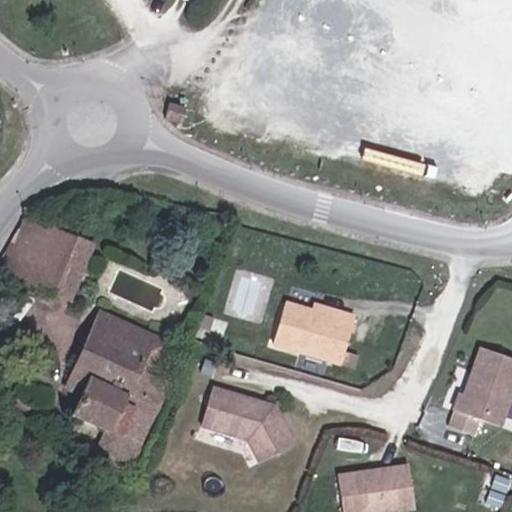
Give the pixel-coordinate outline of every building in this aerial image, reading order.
[(0,271),(56,297),(80,238),(31,218),(0,258),(0,271)] [(80,238),(56,297),(70,303),(94,244),(80,238)] [(354,317),(338,312),(336,318),(311,312),(285,304),(274,345),(342,364),(345,352),(354,317)] [(336,318),(338,312),(314,304),(311,312),(336,318)] [(139,371),(155,378),(169,346),(100,313),(93,329),(148,353),(139,371)] [(148,353),(93,329),(72,376),(89,383),(83,396),(74,417),(104,430),(142,447),(154,420),(157,421),(173,386),(155,378),(139,371),(148,353)] [(511,358),(485,349),(468,397),(464,396),(453,429),(478,437),(484,421),(504,428),(511,405),(511,358)] [(345,352),(342,364),(356,368),(359,356),(345,352)] [(89,383),(72,376),(66,389),(83,396),(89,383)] [(203,429),(250,443),(263,466),(297,445),(275,408),(214,389),(203,429)] [(134,466),(142,447),(104,430),(96,450),(134,466)] [(348,511),(397,511),(420,508),(413,466),(343,477),(348,511)] [(511,477),(494,472),(488,488),(511,495),(511,477)]
